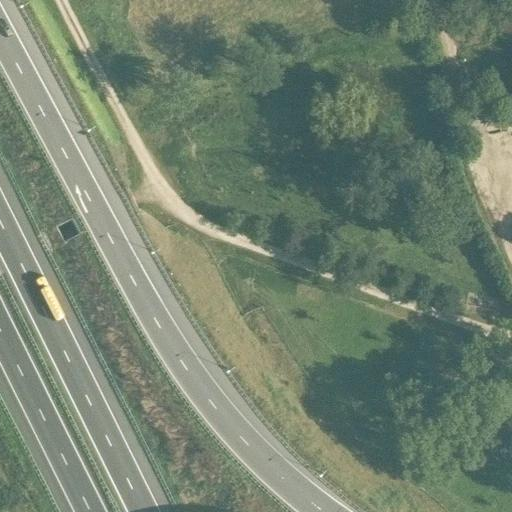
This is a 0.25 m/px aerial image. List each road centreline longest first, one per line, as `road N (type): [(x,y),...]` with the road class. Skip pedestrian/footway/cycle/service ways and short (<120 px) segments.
road 1 (motorway): [(308,511),(199,399),(107,249),(0,46)]
road 2 (track): [(155,194),(173,217),(511,339)]
road 3 (track): [(0,267),(155,194),(121,98),(62,0)]
road 4 (motorway): [(141,511),(0,226)]
road 5 (track): [(434,0),(511,250)]
road 6 (motorway): [(0,337),(86,511)]
